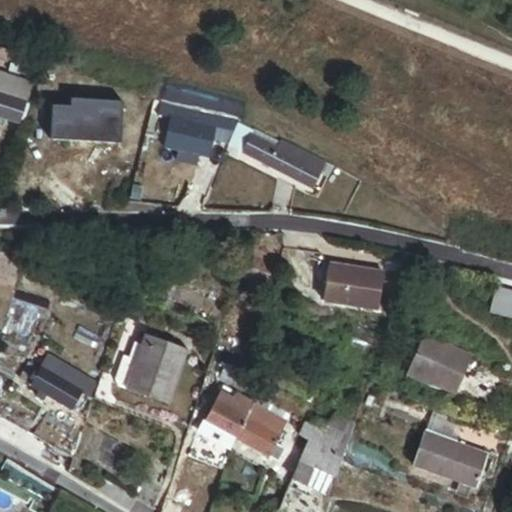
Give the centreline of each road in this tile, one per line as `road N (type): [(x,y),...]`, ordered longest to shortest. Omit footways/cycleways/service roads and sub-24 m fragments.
road 1 (residential): [(0,217),(217,219),(365,238),(511,277)]
road 2 (residential): [(0,446),(110,511)]
